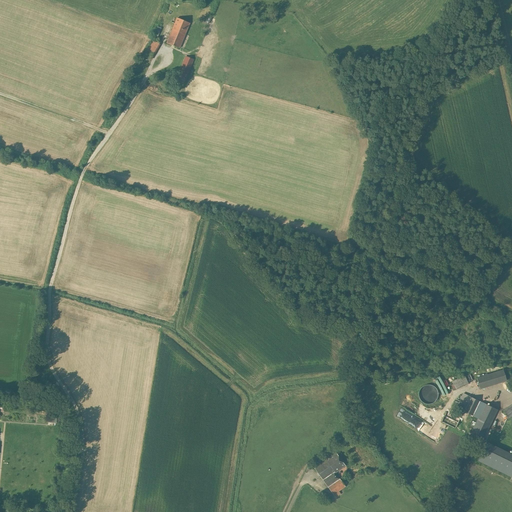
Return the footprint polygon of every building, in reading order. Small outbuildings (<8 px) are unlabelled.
[(190,23),(177,18),(172,30),(185,35),(190,23)] [(185,35),(172,30),(167,43),(179,48),(185,35)] [(153,40),(144,56),(151,60),(160,44),(153,40)] [(186,56),(180,70),(182,71),(188,74),(189,72),(194,60),(186,56)] [(180,75),(178,74),(175,81),(183,85),(186,78),(180,75)] [(503,370),(477,378),(480,389),(506,380),(503,370)] [(436,379),(440,389),(447,386),(442,376),(436,379)] [(465,376),(452,382),(455,390),(468,383),(465,376)] [(437,398),(438,394),(437,390),(435,387),(432,385),(428,385),(424,385),(421,388),(419,391),(418,395),(419,398),(421,401),(425,404),(428,404),(432,403),(435,401),(437,398)] [(464,393),(456,408),(463,411),(471,397),(464,393)] [(485,404),(471,397),(463,411),(478,418),(485,404)] [(478,418),(471,432),(484,438),(497,410),(485,404),(478,418)] [(460,418),(446,411),(441,422),(455,428),(460,418)] [(480,462),(511,475),(511,452),(506,450),(505,453),(500,452),(502,448),(494,445),(491,453),(485,451),(480,462)] [(336,453),(314,468),(323,480),(334,472),(337,475),(337,474),(336,472),(345,465),(336,453)] [(334,472),(323,480),(328,487),(339,479),(337,475),(334,472)] [(339,479),(328,487),(333,495),(345,487),(340,479),(339,479)]
